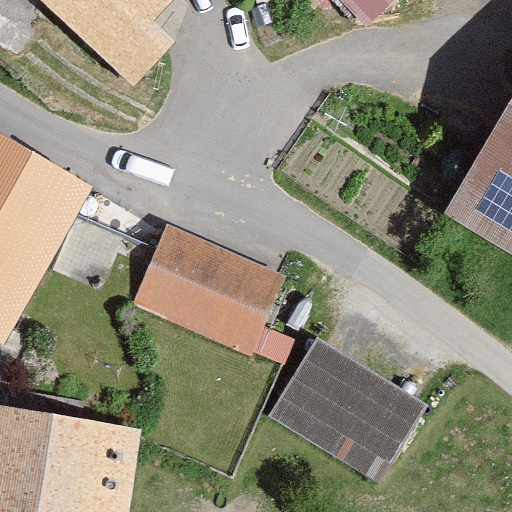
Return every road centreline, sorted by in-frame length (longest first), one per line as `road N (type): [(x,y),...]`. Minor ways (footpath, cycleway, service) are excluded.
road 1 (unclassified): [(511,369),(420,300),(293,226),(0,105)]
road 2 (track): [(164,172),(278,91),(466,26),(511,2)]
